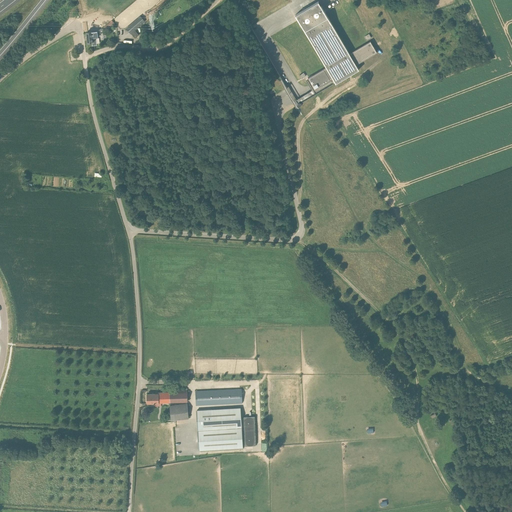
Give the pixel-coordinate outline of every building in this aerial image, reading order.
[(349,53),(318,1),(295,14),(298,20),(326,67),(308,77),(306,76),(304,72),(300,74),(302,78),(304,77),(307,82),(312,90),(294,100),(282,79),(280,80),(285,88),(292,102),(301,115),(302,114),(298,106),(299,106),(301,106),(301,105),(301,103),(359,69),(356,65),(377,52),(370,40),(349,53)] [(145,22),(140,16),(126,28),(131,34),(145,22)] [(113,25),(110,22),(106,26),(103,28),(105,30),(113,25)] [(98,38),(97,32),(86,33),(87,43),(92,42),(92,46),(91,46),(92,46),(97,46),(96,38),(98,38)] [(197,404),(241,402),(241,390),(196,392),(197,404)] [(187,391),(170,391),(170,392),(170,402),(188,401),(187,391)] [(158,394),(147,394),(147,403),(159,403),(170,402),(170,392),(158,393),(158,394)] [(171,420),(189,418),(187,404),(170,406),(171,420)] [(199,451),(243,448),(241,408),(197,410),(199,451)] [(245,446),(256,445),(255,416),(244,417),(245,446)]
